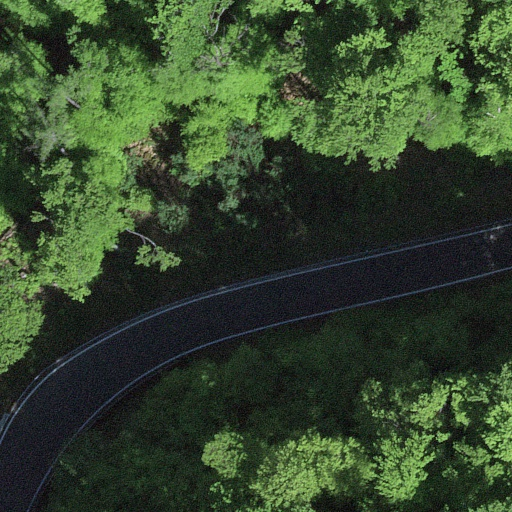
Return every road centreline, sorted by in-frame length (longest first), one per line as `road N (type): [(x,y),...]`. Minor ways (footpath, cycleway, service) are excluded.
road 1 (tertiary): [(2,511),(66,400),(141,349),(242,311),(511,244)]
road 2 (trunk): [(511,85),(0,132)]
